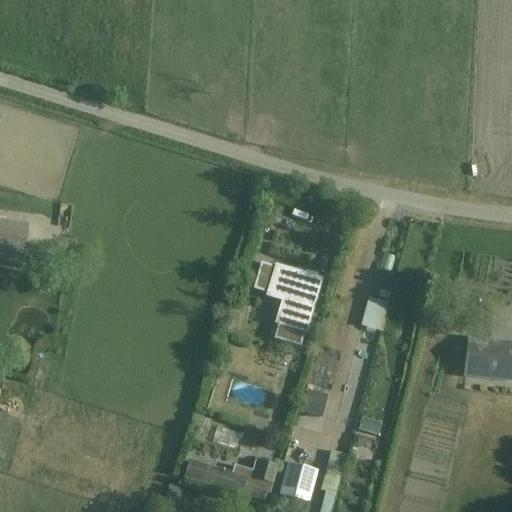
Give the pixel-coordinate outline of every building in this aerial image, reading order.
[(0,263),(24,267),(29,227),(0,223),(0,263)] [(262,266),(254,292),(269,297),(270,294),(290,300),(282,328),(279,327),(274,342),(301,350),(321,283),(262,266)] [(381,333),(391,295),(382,292),(379,302),(370,299),(362,328),(381,333)] [(511,346),(469,342),(465,378),(511,383),(511,346)] [(323,396),(321,416),(338,417),(340,398),(323,396)] [(332,511),(347,456),(332,453),(322,492),(326,493),(321,511),(332,511)] [(189,464),(184,481),(242,497),(245,489),(270,496),(278,468),(259,463),(259,464),(256,464),(253,473),(234,468),(232,476),(189,464)] [(288,467),(280,498),(309,505),(317,475),(288,467)] [(423,476),(422,505),(457,507),(458,477),(423,476)]
